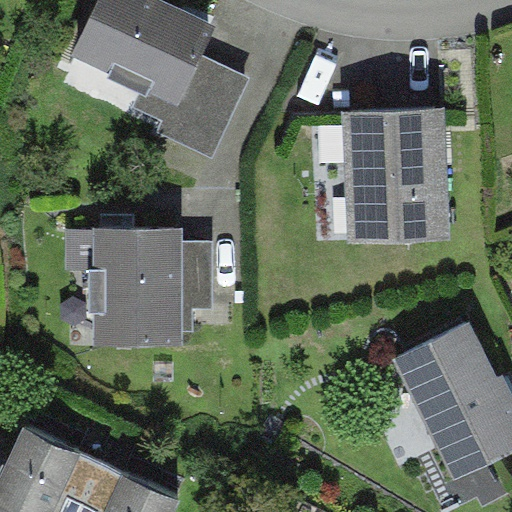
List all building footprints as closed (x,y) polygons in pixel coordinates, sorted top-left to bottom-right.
[(218,20),(172,0),(91,0),(64,60),(177,111),(218,20)] [(451,232),(444,102),(344,107),(351,237),(451,232)] [(188,342),(182,223),(75,227),(81,347),(188,342)] [(511,449),(511,411),(468,318),(392,353),(450,478),(511,449)] [(54,511),(83,450),(19,421),(0,462),(0,511),(54,511)] [(181,511),(189,496),(125,466),(103,511),(181,511)]
